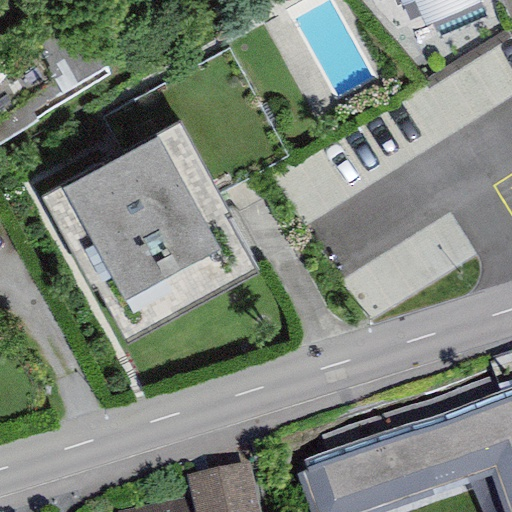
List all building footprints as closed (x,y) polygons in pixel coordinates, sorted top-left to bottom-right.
[(395,0),(397,4),(405,0),(414,0),(424,22),(473,0),(395,0)] [(0,54),(0,140),(38,119),(32,109),(109,64),(77,10),(0,54)] [(180,135),(70,195),(143,326),(253,266),(180,135)] [(511,412),(325,485),(335,511),(456,511),(511,491),(511,493),(511,412)] [(270,511),(264,489),(185,511),(270,511)]
